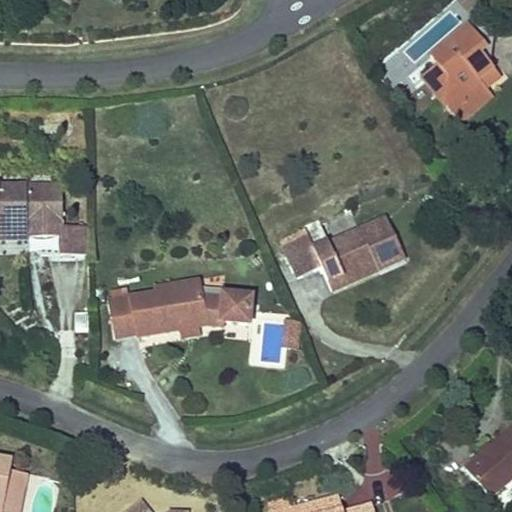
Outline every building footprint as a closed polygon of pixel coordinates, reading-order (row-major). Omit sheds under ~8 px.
[(432,90),(445,106),(455,99),(464,111),(488,92),(486,89),(478,80),(493,69),(481,53),(487,48),(489,30),(470,27),(462,26),(461,34),(431,57),(438,66),(447,78),(432,90)] [(438,66),(423,78),(432,90),(447,78),(438,66)] [(493,69),(478,80),(486,89),(500,78),(493,69)] [(455,99),(445,106),(460,125),(493,99),(488,92),(464,111),(455,99)] [(0,185),(0,240),(25,241),(25,239),(60,238),(61,257),(88,256),(88,230),(61,231),(61,227),(62,227),(62,185),(0,185)] [(424,202),(430,214),(441,208),(435,197),(424,202)] [(347,285),(344,278),(375,265),(378,272),(405,260),(387,217),(329,242),(320,223),(281,240),(298,278),(321,268),(331,292),(347,285)] [(344,278),(347,285),(378,272),(375,265),(344,278)] [(139,339),(181,331),(182,331),(181,322),(194,320),(196,328),(197,328),(206,326),(222,328),(222,323),(249,325),(251,298),(223,295),(222,300),(201,299),(198,282),(156,289),(157,294),(110,303),(117,340),(138,336),(139,339)] [(182,331),(181,331),(183,340),(199,337),(197,328),(196,328),(194,320),(181,322),(182,331)] [(289,325),(287,341),(292,341),(292,336),(298,337),(299,326),(289,325)] [(287,341),(286,350),(296,351),(298,337),(292,336),(292,341),(287,341)] [(511,429),(465,470),(491,500),(500,511),(505,511),(511,506),(511,429)] [(0,511),(2,511),(10,474),(12,462),(0,459),(0,511)] [(10,474),(2,511),(19,511),(26,476),(10,474)] [(373,511),(372,505),(346,511),(342,511),(338,496),(291,508),(289,498),(268,504),(270,511),(373,511)] [(151,511),(139,497),(122,511),(151,511)]
